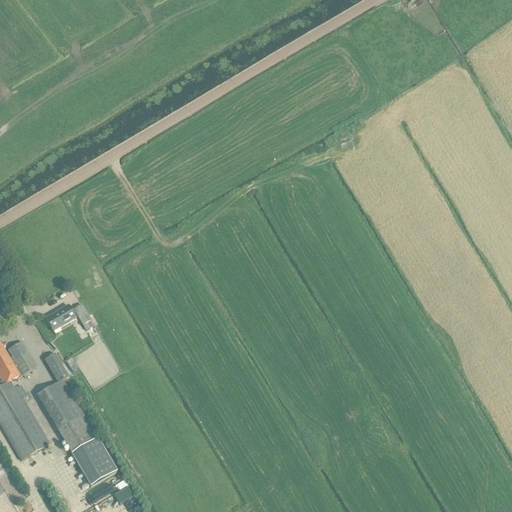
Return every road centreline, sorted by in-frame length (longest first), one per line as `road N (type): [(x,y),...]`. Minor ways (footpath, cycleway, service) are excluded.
road 1 (tertiary): [(0,222),(377,0)]
road 2 (track): [(111,156),(169,244),(248,191),(418,99)]
road 3 (track): [(0,134),(203,0)]
